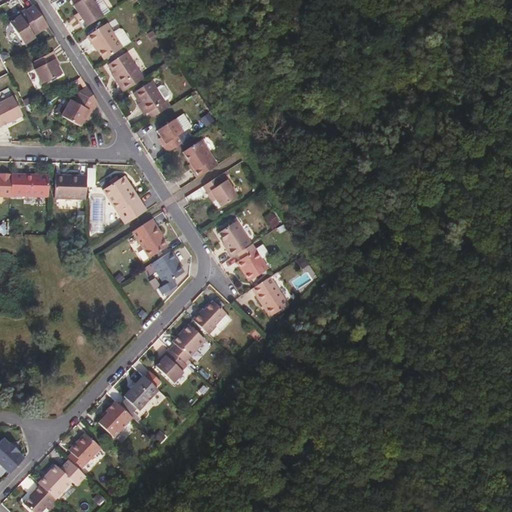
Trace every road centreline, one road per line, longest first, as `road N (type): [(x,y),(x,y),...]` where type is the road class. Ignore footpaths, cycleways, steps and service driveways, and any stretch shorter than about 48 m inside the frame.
road 1 (residential): [(136,151),(205,256),(198,287),(54,421),(0,410)]
road 2 (residential): [(37,0),(136,151)]
road 3 (residential): [(0,148),(136,151)]
